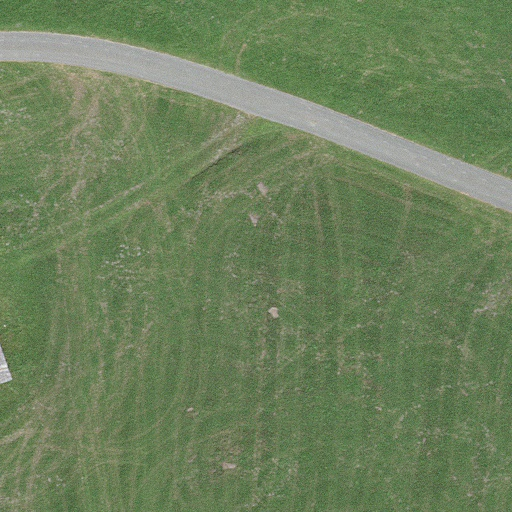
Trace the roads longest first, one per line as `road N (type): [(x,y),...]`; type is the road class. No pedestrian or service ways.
road 1 (unclassified): [(511,195),(133,61),(0,47)]
road 2 (track): [(0,259),(105,214),(270,105)]
